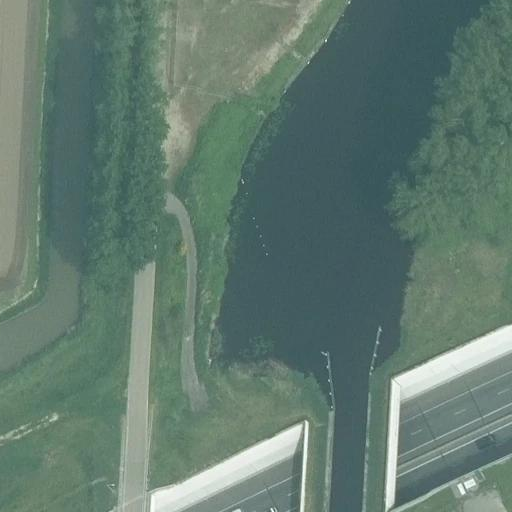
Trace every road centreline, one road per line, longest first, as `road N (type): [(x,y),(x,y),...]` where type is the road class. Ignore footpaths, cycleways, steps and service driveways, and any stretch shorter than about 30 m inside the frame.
road 1 (unclassified): [(131,510),(156,0)]
road 2 (motorway): [(511,360),(193,511)]
road 3 (motorway): [(297,511),(511,412)]
